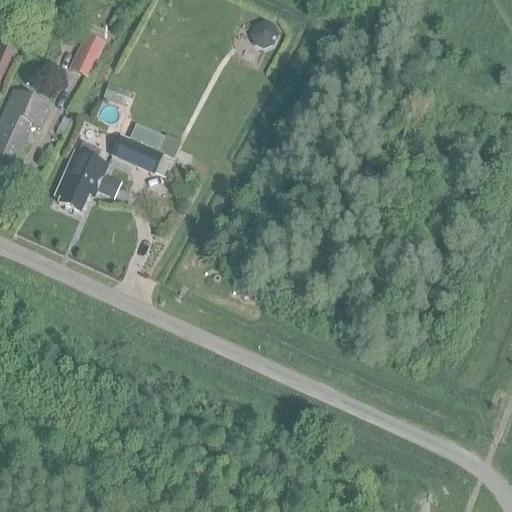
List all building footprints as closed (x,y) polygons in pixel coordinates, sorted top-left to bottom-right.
[(253,48),(263,52),(273,48),(277,38),(273,28),(263,24),(253,28),(249,38),(253,48)] [(69,73),(88,83),(106,47),(87,37),(69,73)] [(17,57),(0,49),(0,92),(1,93),(17,57)] [(49,109),(14,94),(0,124),(0,180),(3,182),(6,175),(11,177),(27,140),(20,136),(25,125),(39,131),(49,109)] [(111,159),(167,183),(176,163),(174,162),(159,156),(166,140),(164,139),(136,127),(130,142),(120,138),(111,159)] [(159,156),(174,162),(181,145),(165,138),(164,139),(166,140),(159,156)] [(117,190),(116,186),(103,180),(108,170),(74,155),(55,198),(61,201),(58,207),(80,216),(89,196),(95,198),(97,194),(110,200),(114,198),(117,190)]
